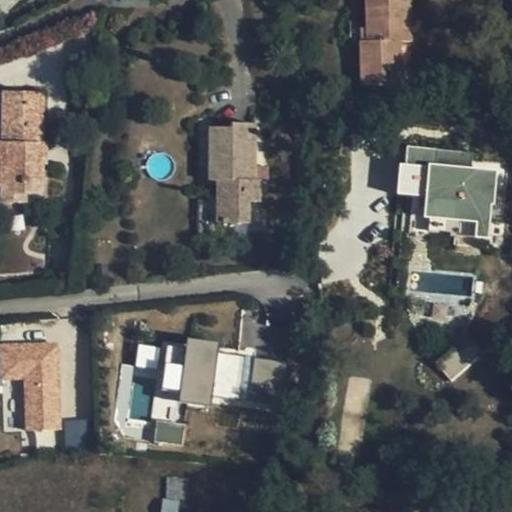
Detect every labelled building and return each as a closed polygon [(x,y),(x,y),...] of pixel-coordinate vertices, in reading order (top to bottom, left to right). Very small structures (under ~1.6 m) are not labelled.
[(409,19),(409,4),(408,0),(367,0),(368,29),(369,43),(361,43),(361,63),(369,64),(370,87),(400,86),(400,77),(399,44),(410,43),(409,19)] [(362,86),(370,87),(369,64),(361,63),(361,81),(362,86)] [(42,94),(4,93),(2,144),(0,143),(0,187),(0,201),(24,202),(25,193),(41,193),(42,94)] [(259,203),(259,170),(253,170),(254,154),(254,125),(232,126),(231,129),(212,129),(211,182),(209,182),(209,193),(218,193),(218,224),(248,223),(249,203),(259,203)] [(487,219),(491,218),(511,215),(511,167),(509,149),(485,152),(477,154),(474,137),(448,141),(451,159),(417,164),(421,194),(438,191),(440,206),(484,199),(487,219)] [(267,155),(254,154),(253,170),(259,170),(267,170),(267,155)] [(511,215),(491,218),(492,227),(511,223),(511,215)] [(236,376),(238,358),(212,354),(214,344),(181,339),(180,349),(161,346),(154,391),(173,394),(171,404),(204,409),(205,399),(232,403),(232,399),(236,376)] [(56,432),(54,347),(0,347),(0,379),(23,379),(24,432),(56,432)] [(275,410),(280,365),(247,360),(244,377),(240,404),(275,410)] [(241,400),(244,377),(236,376),(232,399),(241,400)] [(182,443),(184,426),(156,423),(154,439),(182,443)] [(163,511),(178,511),(182,480),(167,478),(163,511)]
